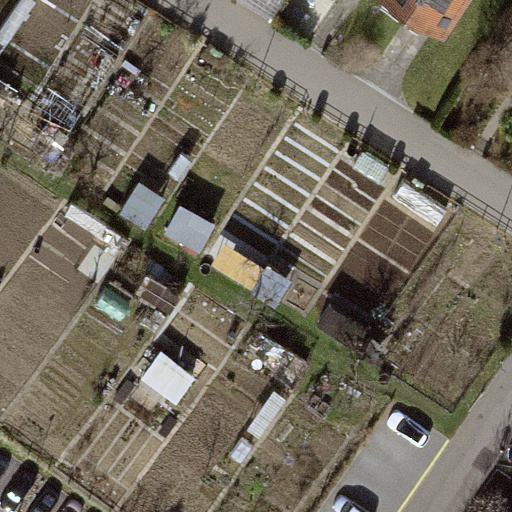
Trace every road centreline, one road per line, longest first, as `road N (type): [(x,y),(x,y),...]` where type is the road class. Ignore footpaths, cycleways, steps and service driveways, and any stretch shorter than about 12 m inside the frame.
road 1 (residential): [(193,0),(511,203)]
road 2 (residential): [(511,397),(432,511)]
